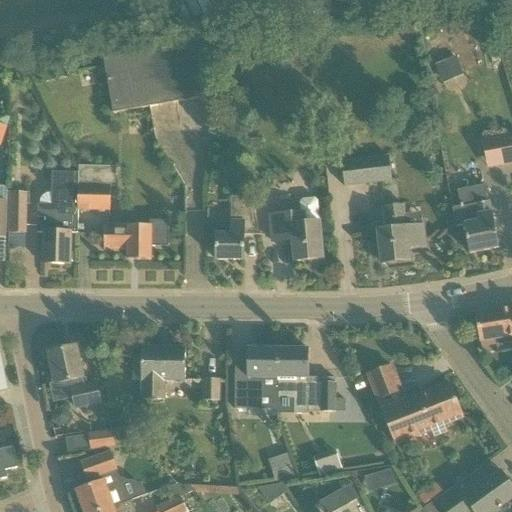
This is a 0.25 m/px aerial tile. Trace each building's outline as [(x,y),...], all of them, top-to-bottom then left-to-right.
[(511,14),(499,15),(501,39),(511,38),(511,14)] [(103,55),(113,114),(212,97),(201,38),(103,55)] [(456,56),(435,65),(444,85),(464,76),(456,56)] [(343,188),(392,181),(388,155),(340,162),(343,188)] [(110,212),(110,197),(112,197),(112,187),(117,187),(117,166),(78,166),(78,191),(79,191),(79,211),(110,212)] [(487,203),(486,195),(484,186),(458,191),(461,207),(452,209),(456,228),(464,226),(470,254),(499,249),(492,213),(492,214),(490,202),(487,203)] [(79,191),(78,191),(58,190),(57,211),(38,210),(37,233),(44,233),(43,264),(71,265),(72,234),(78,234),(79,211),(79,191)] [(7,201),(6,231),(27,231),(28,197),(28,193),(7,192),(7,201)] [(231,197),(231,211),(231,235),(216,235),(216,261),(244,261),(244,236),(261,236),(253,211),(248,197),(231,197)] [(324,260),(320,223),(318,202),(315,199),(303,200),(300,204),(301,214),(270,217),(273,242),(293,240),(295,262),(324,260)] [(406,230),(403,205),(383,208),(386,231),(378,231),(382,265),(410,262),(409,250),(425,248),(423,228),(406,230)] [(151,223),(151,227),(105,226),(105,250),(128,250),(128,261),(151,261),(151,247),(169,247),(169,222),(168,222),(168,223),(151,223)] [(511,308),(475,314),(480,342),(511,336),(511,308)] [(49,354),(56,383),(56,385),(71,381),(72,389),(76,409),(101,404),(97,384),(84,386),(83,378),(84,378),(77,348),(64,351),(63,346),(51,349),(52,353),(49,354)] [(142,349),(142,356),(135,356),(135,382),(142,382),(142,400),(165,401),(165,381),(185,381),(186,349),(142,349)] [(278,397),(279,350),(248,350),(248,378),(248,384),(235,384),(235,410),(249,410),(249,404),(253,404),(260,397),(278,397)] [(308,414),(308,412),(322,413),(322,384),(308,384),(308,379),(309,379),(309,350),(279,350),(278,397),(295,397),(294,414),(308,414)] [(397,406),(383,411),(396,444),(463,418),(449,385),(402,404),(398,393),(401,391),(392,367),(367,377),(376,401),(392,395),(397,406)] [(219,402),(219,380),(204,380),(204,402),(219,402)] [(141,446),(142,427),(129,426),(129,446),(141,446)] [(114,431),(90,435),(92,451),(116,447),(114,431)] [(77,491),(84,511),(100,511),(128,502),(111,453),(82,464),(90,487),(77,491)] [(289,457),(269,463),(271,470),(276,484),(296,481),(291,464),(289,457)] [(467,511),(472,509),(473,511),(498,511),(499,511),(498,509),(511,499),(511,482),(509,478),(505,479),(501,473),(485,485),(476,473),(480,471),(481,471),(482,470),(481,468),(436,501),(444,511),(467,511)] [(378,474),(382,489),(392,487),(388,471),(378,474)] [(188,511),(181,496),(156,507),(158,511),(188,511)] [(128,502),(100,511),(135,511),(132,501),(128,502)]
